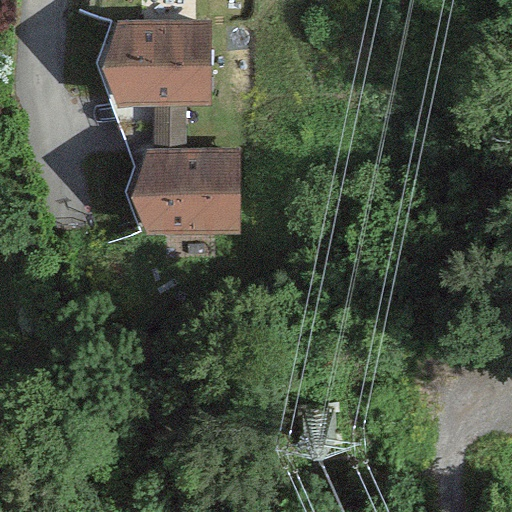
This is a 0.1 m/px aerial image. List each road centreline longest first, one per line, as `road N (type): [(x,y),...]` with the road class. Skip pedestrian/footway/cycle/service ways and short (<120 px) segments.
road 1 (residential): [(47,0),(39,74),(47,132),(76,222)]
road 2 (track): [(511,387),(450,433),(444,461),(454,511)]
